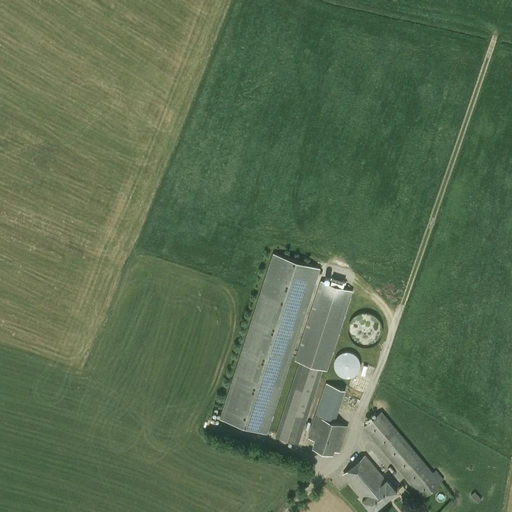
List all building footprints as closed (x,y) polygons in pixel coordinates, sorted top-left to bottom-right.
[(273,253),(262,292),(221,418),(266,433),(307,306),(320,268),(273,253)] [(295,361),(300,362),(276,435),(298,444),(322,369),(327,371),(353,291),(343,287),(345,282),(332,278),(331,284),(321,280),(295,361)] [(381,320),(358,310),(350,329),(372,339),(381,320)] [(338,355),(336,358),(334,362),(334,367),(335,371),(338,374),(342,377),(347,378),(351,377),(355,375),(358,372),(360,368),(360,363),(359,359),(357,356),(354,353),(350,352),(346,351),(342,352),(338,355)] [(333,455),(343,425),(335,422),(346,390),(326,383),(308,438),(315,440),(313,448),(333,455)] [(436,470),(433,472),(382,411),(363,427),(423,498),(442,483),(441,482),(444,479),(436,470)] [(387,479),(386,479),(366,455),(342,474),(363,499),(362,500),(372,511),(397,491),(387,479)] [(481,499),(475,492),(471,495),(478,503),(481,499)]
